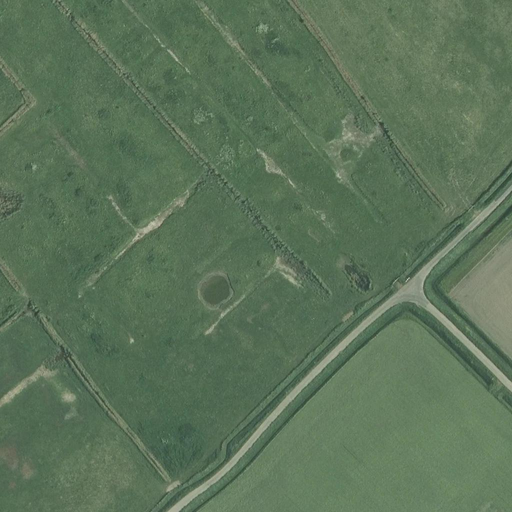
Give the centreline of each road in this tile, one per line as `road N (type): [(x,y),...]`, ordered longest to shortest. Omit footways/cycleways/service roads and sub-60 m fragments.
road 1 (tertiary): [(175,511),(226,476),(265,426),(410,290)]
road 2 (tertiary): [(410,290),(511,186)]
road 3 (unclassified): [(511,389),(410,290)]
